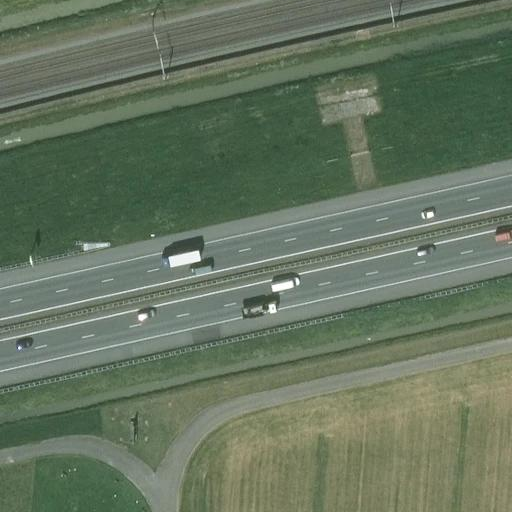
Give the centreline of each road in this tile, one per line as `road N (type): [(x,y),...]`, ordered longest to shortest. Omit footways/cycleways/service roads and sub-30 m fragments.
road 1 (motorway): [(511,191),(0,305)]
road 2 (motorway): [(0,356),(511,242)]
